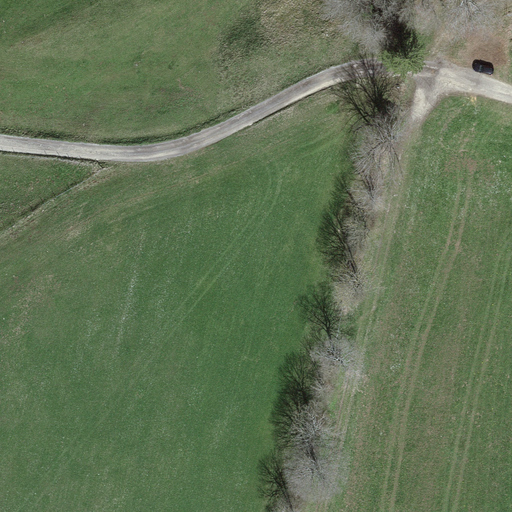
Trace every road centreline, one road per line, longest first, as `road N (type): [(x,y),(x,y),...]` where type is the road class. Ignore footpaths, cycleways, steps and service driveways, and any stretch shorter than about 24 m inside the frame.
road 1 (track): [(432,79),(378,67),(341,72),(204,139),(164,150),(0,142)]
road 2 (track): [(327,511),(432,79)]
